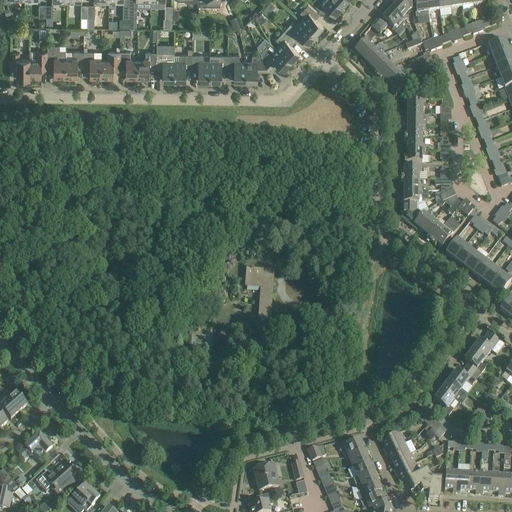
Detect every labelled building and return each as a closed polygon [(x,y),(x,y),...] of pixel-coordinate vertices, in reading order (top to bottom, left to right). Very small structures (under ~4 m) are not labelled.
[(334,15),(342,7),(334,0),(324,0),(322,3),(317,0),(313,0),(311,2),(324,14),(328,9),(334,15)] [(407,9),(411,7),(410,0),(399,0),(399,1),(397,0),(396,0),(393,4),(395,5),(390,10),(404,22),(407,18),(405,16),(410,11),(407,9)] [(426,0),(414,0),(417,14),(415,14),(416,18),(429,16),(428,12),(426,0)] [(426,0),(428,12),(439,11),(437,0),(426,0)] [(437,0),(439,11),(451,9),(449,0),(437,0)] [(449,0),(451,9),(462,7),(460,0),(449,0)] [(317,13),(310,6),(308,4),(300,13),(304,17),(300,22),(316,36),(321,31),(319,30),(323,26),(313,17),(317,13)] [(399,27),(404,22),(390,10),(386,15),(384,13),(376,22),(384,30),(389,25),(393,29),(397,26),(399,27)] [(230,20),(233,26),(239,23),(237,17),(230,20)] [(129,29),(129,19),(120,19),(119,28),(129,29)] [(312,41),(316,36),(300,22),(296,26),(292,22),(284,31),(293,39),(297,35),(307,44),(311,40),(312,41)] [(380,35),(384,30),(376,22),(372,27),(369,30),(374,34),(376,31),(380,35)] [(468,36),(472,34),(473,36),(479,33),(475,23),(465,27),(465,29),(468,36)] [(289,44),(293,39),(284,31),(276,40),(280,44),(276,48),(292,63),(297,58),(295,57),(299,53),(289,44)] [(444,37),(439,39),(439,37),(432,39),(436,50),(443,47),(442,45),(446,44),(444,37)] [(370,46),(372,44),(367,39),(360,46),(358,44),(351,52),(358,59),(360,57),(363,60),(361,62),(374,50),(370,46)] [(422,44),(422,43),(420,39),(413,42),(415,47),(422,44)] [(430,52),(436,50),(432,39),(422,43),(422,44),(423,45),(425,52),(430,50),(430,52)] [(492,57),(509,50),(505,40),(488,46),(492,57)] [(262,51),(260,53),(261,56),(268,71),(275,63),(283,70),(287,66),(288,67),(292,63),(276,48),(270,42),(262,51)] [(407,50),(415,47),(413,42),(405,45),(407,50)] [(59,46),(47,46),(47,51),(47,66),(53,66),(53,79),(65,79),(65,51),(59,50),(59,46)] [(371,69),(384,56),(379,51),(377,53),(374,50),(361,62),(365,66),(367,64),(371,69)] [(496,68),(511,61),(511,58),(509,50),(492,57),(496,68)] [(41,66),(47,66),(47,51),(37,51),(37,59),(30,59),(29,79),(41,79),(41,66)] [(83,67),(84,52),(73,52),(73,58),(72,58),(72,60),(65,60),(65,79),(77,79),(77,67),(83,67)] [(101,79),(102,60),(95,60),(95,58),(94,58),(94,52),(84,52),(83,67),(89,67),(89,79),(101,79)] [(120,52),(107,52),(106,60),(102,60),(101,79),(113,79),(113,67),(120,67),(120,52)] [(137,80),(138,60),(131,60),(131,58),(130,58),(130,52),(120,52),(120,67),(126,67),(125,79),(137,80)] [(156,67),(156,55),(156,52),(145,52),(145,59),(144,59),(144,61),(138,60),(137,80),(149,80),(150,67),(156,67)] [(156,52),(156,55),(156,67),(162,67),(162,81),(168,81),(168,82),(174,83),(174,53),(156,52)] [(30,59),(29,59),(19,59),(19,53),(10,53),(10,68),(16,68),(16,79),(29,79),(30,59)] [(425,63),(432,60),(429,53),(423,55),(424,57),(413,62),(416,67),(421,65),(425,63)] [(192,67),(192,55),(180,55),(180,61),(174,61),(174,83),(180,83),(180,81),(186,81),(186,67),(192,67)] [(210,83),(210,61),(204,61),(204,55),(192,55),(192,67),(198,67),(198,81),(203,81),(203,83),(210,83)] [(228,68),(228,56),(216,55),(216,61),(210,61),(210,83),(216,83),(216,81),(221,81),(222,68),(228,68)] [(246,61),(239,61),(240,56),(228,56),(228,68),(234,68),(234,81),(239,81),(239,83),(245,83),(246,61)] [(268,71),(261,56),(252,56),(252,62),(246,61),(245,83),(252,83),(252,82),(257,82),(257,71),(268,71)] [(378,79),(391,67),(386,62),(388,60),(384,56),(371,69),(376,73),(374,75),(378,79)] [(425,70),(434,66),(432,60),(425,63),(421,65),(423,65),(425,70)] [(500,78),(511,73),(511,61),(496,68),(500,78)] [(423,78),(437,72),(434,66),(425,70),(421,72),(423,78)] [(401,73),(398,70),(397,69),(395,71),(391,67),(378,79),(382,83),(384,81),(389,86),(401,73)] [(396,96),(408,84),(403,79),(405,77),(401,73),(389,86),(393,90),(391,92),(396,96)] [(504,89),(511,85),(511,73),(500,78),(504,89)] [(415,103),(415,100),(405,100),(405,110),(407,110),(407,115),(422,115),(422,110),(425,110),(425,103),(415,103)] [(407,115),(405,115),(405,121),(407,121),(407,127),(425,127),(425,120),(422,120),(422,115),(407,115)] [(425,133),(425,127),(407,127),(407,133),(404,133),(404,139),(422,139),(422,133),(425,133)] [(422,145),(422,139),(404,139),(404,145),(407,145),(407,151),(425,151),(425,147),(425,145),(422,145)] [(448,145),(448,139),(442,139),(442,142),(440,142),(440,143),(438,143),(438,151),(440,151),(451,152),(451,145),(448,145)] [(425,157),(425,151),(407,151),(407,157),(404,157),(404,163),(422,163),(422,157),(425,157)] [(451,158),(451,152),(440,151),(440,160),(442,160),(442,164),(448,164),(448,158),(451,158)] [(421,174),(421,167),(404,167),(404,174),(401,174),(401,180),(419,180),(419,174),(421,174)] [(506,174),(498,177),(502,187),(510,184),(506,174)] [(419,186),(419,180),(401,180),(401,185),(404,185),(404,192),(421,191),(421,186),(419,186)] [(416,204),(418,204),(419,199),(421,199),(421,191),(404,192),(404,198),(401,198),(401,204),(416,204)] [(443,202),(456,196),(453,191),(441,196),(441,198),(441,200),(443,202)] [(416,211),(416,204),(401,204),(401,218),(412,228),(422,215),(416,211)] [(473,210),(468,207),(464,213),(468,217),(473,210)] [(451,208),(447,213),(452,217),(456,212),(451,208)] [(423,233),(435,220),(429,215),(427,217),(423,214),(422,215),(412,228),(417,231),(418,229),(423,233)] [(475,217),(470,222),(474,226),(479,220),(475,217)] [(502,222),(496,218),(493,222),(498,227),(502,222)] [(266,220),(252,219),(251,235),(264,236),(266,220)] [(442,229),(437,225),(439,223),(435,220),(423,233),(428,237),(426,239),(431,243),(442,229)] [(442,248),(456,231),(447,223),(442,229),(431,243),(435,246),(437,244),(442,248)] [(488,227),(484,233),(488,236),(492,231),(488,227)] [(492,231),(491,233),(497,237),(500,234),(494,229),(492,231)] [(509,247),(511,243),(506,238),(503,242),(509,247)] [(466,247),(456,240),(445,254),(455,261),(466,247)] [(475,254),(466,247),(455,261),(464,268),(475,254)] [(484,261),(475,254),(464,268),(473,275),(484,261)] [(493,268),(484,261),(473,275),(482,282),(493,268)] [(491,289),(502,275),(493,268),(482,282),(491,289)] [(258,319),(260,319),(270,320),(274,270),(273,270),(273,272),(264,271),(246,270),(245,287),(261,288),(258,319)] [(500,296),(511,282),(502,275),(491,289),(500,296)] [(511,313),(511,297),(511,296),(500,310),(509,317),(511,313)] [(496,356),(498,353),(504,345),(491,335),(487,340),(485,338),(482,342),(480,340),(472,350),(485,360),(491,351),(496,356)] [(481,365),(485,360),(472,350),(464,360),(469,364),(465,369),(478,379),(486,368),(481,365)] [(511,376),(511,363),(509,367),(505,372),(506,372),(501,378),(507,382),(511,376)] [(472,387),(478,379),(465,369),(461,374),(457,370),(449,380),(462,390),(467,383),(472,387)] [(461,390),(462,390),(449,380),(441,390),(454,400),(458,395),(463,399),(467,394),(461,390)] [(454,400),(441,390),(433,400),(444,409),(442,411),(449,417),(453,410),(449,407),(454,400)] [(27,406),(16,393),(12,397),(7,392),(5,391),(2,394),(8,400),(19,413),(27,406)] [(494,398),(489,394),(485,399),(490,403),(494,398)] [(0,408),(11,420),(19,413),(8,400),(0,407),(0,408)] [(500,410),(504,406),(499,402),(495,407),(500,410)] [(487,410),(486,408),(483,406),(479,411),(478,410),(474,415),(481,421),(485,416),(484,414),(487,410)] [(419,409),(415,413),(419,417),(423,413),(419,409)] [(477,426),(481,421),(474,415),(469,420),(471,421),(467,426),(472,430),(476,425),(477,426)] [(404,444),(403,443),(399,434),(382,442),(386,449),(383,451),(385,454),(404,444)] [(45,456),(53,449),(41,436),(39,438),(37,436),(18,453),(25,461),(31,455),(33,453),(35,455),(41,456),(43,454),(45,456)] [(348,457),(363,450),(359,440),(350,444),(349,441),(338,445),(341,453),(346,451),(348,457)] [(459,452),(460,441),(453,440),(453,443),(448,443),(448,448),(453,449),(453,451),(459,452)] [(393,463),(409,455),(404,444),(385,454),(387,457),(389,456),(393,463)] [(307,451),(312,462),(321,458),(317,448),(307,451)] [(353,468),(368,461),(363,450),(348,457),(353,468)] [(395,474),(414,465),(409,455),(393,463),(396,470),(394,471),(395,474)] [(357,478),(373,471),(368,461),(353,468),(357,478)] [(47,472),(36,482),(47,494),(52,489),(59,498),(70,488),(65,483),(76,474),(70,468),(70,467),(69,465),(67,466),(63,462),(54,469),(56,471),(51,476),(47,472)] [(296,481),(303,479),(299,464),(292,466),(296,481)] [(278,480),(275,481),(271,467),(274,466),(274,465),(254,470),(259,492),(279,487),(278,480)] [(419,475),(414,465),(395,474),(397,478),(399,476),(403,484),(408,481),(419,475)] [(362,488),(377,482),(373,471),(357,478),(362,488)] [(441,481),(431,480),(427,471),(419,475),(408,481),(413,491),(415,494),(416,497),(420,496),(422,492),(424,494),(422,497),(421,501),(425,501),(429,501),(440,502),(441,481)] [(457,472),(456,472),(446,472),(444,490),(453,491),(453,494),(456,494),(457,472)] [(468,492),(469,473),(457,472),(456,494),(460,494),(460,491),(468,492)] [(479,495),(480,474),(469,473),(468,492),(475,492),(475,495),(479,495)] [(490,493),(492,475),(480,474),(479,495),(482,495),(483,493),(490,493)] [(502,497),(503,475),(492,475),(490,493),(498,493),(498,496),(502,497)] [(511,475),(505,475),(503,475),(502,497),(505,497),(505,494),(511,494),(511,475)] [(0,488),(0,510),(3,511),(3,508),(9,509),(12,495),(14,494),(15,494),(20,489),(11,479),(6,484),(7,486),(7,490),(0,488)] [(382,492),(377,482),(362,488),(366,499),(380,493),(382,492)] [(86,511),(87,511),(89,510),(96,503),(96,495),(85,485),(67,504),(75,511),(84,511),(85,511),(86,511)] [(384,503),(380,493),(366,499),(364,499),(369,510),(372,509),(384,503)] [(249,511),(270,511),(269,506),(273,505),(270,494),(267,495),(257,498),(259,503),(248,506),(249,511)] [(392,511),(388,502),(384,503),(372,509),(373,511),(392,511)]
